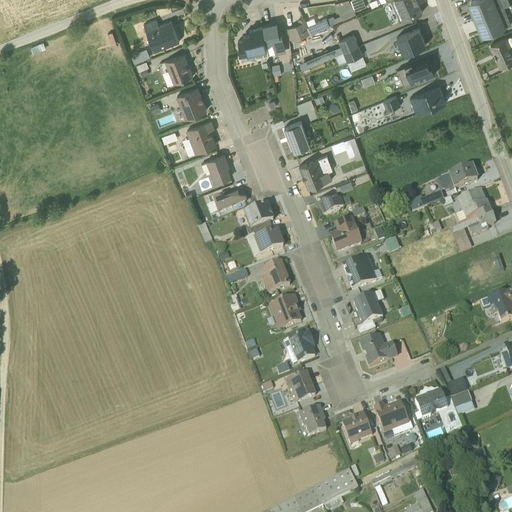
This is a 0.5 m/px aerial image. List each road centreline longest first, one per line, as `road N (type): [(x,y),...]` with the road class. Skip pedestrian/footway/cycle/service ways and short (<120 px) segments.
road 1 (residential): [(214,0),(218,73),(244,141),(290,208),(358,394),(426,376)]
road 2 (track): [(0,265),(8,318),(0,511)]
road 3 (residential): [(511,186),(443,0)]
road 4 (unclassified): [(122,0),(0,45)]
